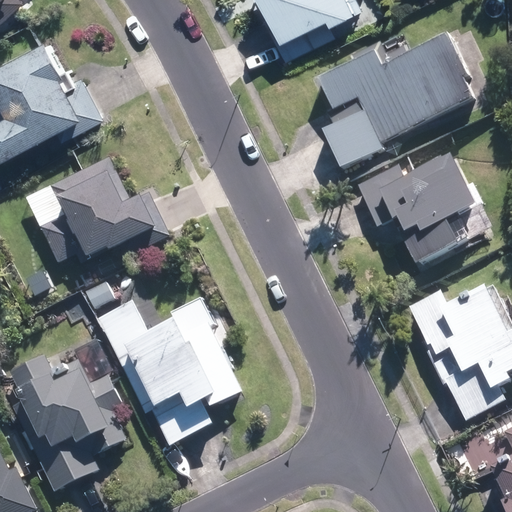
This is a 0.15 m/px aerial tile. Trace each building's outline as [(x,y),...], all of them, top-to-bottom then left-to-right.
[(0,0),(0,37),(34,6),(28,0),(0,0)] [(285,63),(334,38),(328,27),(360,11),(354,0),(250,0),(266,26),(285,63)] [(377,71),(370,56),(314,82),(328,112),(323,114),(330,128),(320,133),(338,172),(379,152),(376,144),(467,101),(458,82),(462,80),(442,39),(377,71)] [(56,75),(40,43),(0,62),(0,160),(52,133),(58,144),(102,121),(79,77),(70,82),(64,71),(56,75)] [(130,203),(108,159),(48,189),(55,202),(53,203),(61,218),(39,229),(56,266),(79,255),(82,263),(104,253),(105,256),(116,250),(122,262),(169,239),(148,195),(130,203)] [(460,190),(445,162),(403,185),(395,167),(356,187),(377,229),(390,223),(396,235),(395,235),(398,241),(412,269),(491,229),(480,207),(484,204),(473,184),(460,190)] [(93,311),(113,300),(104,284),(85,294),(93,311)] [(438,297),(408,310),(427,351),(424,352),(442,390),(446,388),(463,424),(504,405),(496,390),(504,385),(502,379),(511,373),(511,328),(492,290),(483,295),(481,292),(445,311),(438,297)] [(146,338),(130,305),(97,321),(143,417),(149,414),(167,450),(208,428),(197,407),(203,404),(208,411),(240,394),(205,327),(177,341),(169,326),(146,338)] [(10,408),(53,494),(97,472),(90,458),(124,442),(110,414),(123,408),(107,376),(88,386),(76,362),(52,374),(43,356),(8,374),(17,393),(12,395),(17,405),(10,408)] [(511,511),(511,430),(501,436),(511,458),(511,460),(486,473),(502,504),(496,507),(498,511),(511,511)] [(0,511),(34,511),(13,470),(7,473),(0,459),(0,511)]
